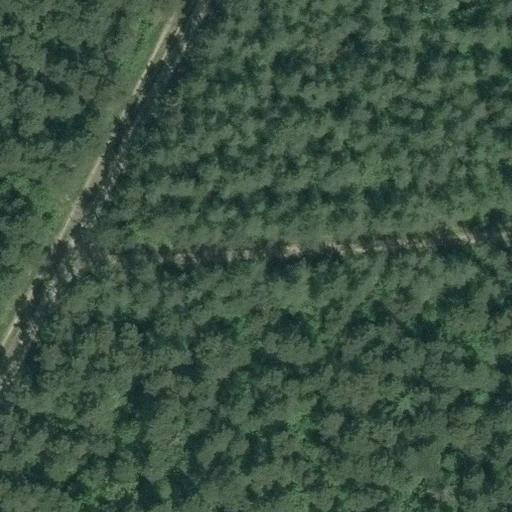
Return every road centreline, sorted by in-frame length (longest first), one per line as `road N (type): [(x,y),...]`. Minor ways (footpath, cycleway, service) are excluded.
road 1 (track): [(511,253),(52,294)]
road 2 (track): [(0,399),(197,0)]
